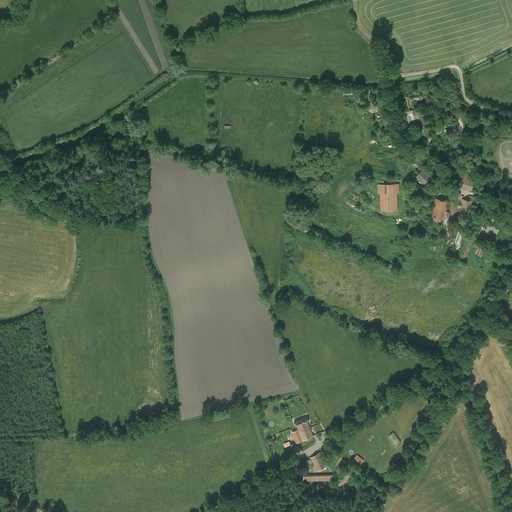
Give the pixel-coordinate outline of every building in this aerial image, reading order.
[(417,108),(403,113),(406,125),(408,125),(415,123),(415,121),(423,118),(420,110),(418,111),(417,108)] [(434,179),(423,171),(417,178),(428,186),(434,179)] [(472,191),(476,176),(462,172),(457,187),(472,191)] [(378,193),(380,193),(380,211),(398,210),(397,193),(399,193),(399,183),(378,184),(378,193)] [(445,216),(446,216),(453,218),(457,204),(452,202),(450,212),(446,211),(448,201),(436,198),(430,219),(443,222),(445,216)] [(470,214),(473,201),(462,199),(459,212),(470,214)] [(296,442),(302,440),(313,436),(308,422),(309,422),(307,417),(294,422),(296,427),(297,427),(298,429),(292,432),(296,442)] [(396,446),(400,442),(393,432),(388,436),(396,446)] [(310,458),(317,471),(327,466),(320,452),(310,458)] [(359,463),(362,459),(357,455),(354,459),(359,463)]
